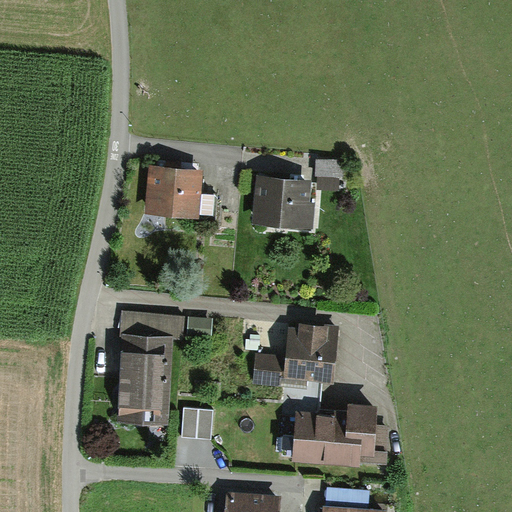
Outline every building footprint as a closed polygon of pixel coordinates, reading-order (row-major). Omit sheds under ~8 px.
[(349,160),(316,159),(315,176),(317,176),(316,190),(340,191),(340,177),(348,178),(349,160)] [(198,219),(202,171),(147,167),(144,215),(198,219)] [(311,180),(257,176),(252,226),(312,230),(314,204),(310,204),(311,180)] [(185,317),(125,313),(118,422),(169,425),(174,339),(184,339),(185,317)] [(212,318),(189,317),(187,339),(211,340),(212,318)] [(310,382),(334,384),(340,325),(325,324),(325,327),(299,324),(299,328),(289,327),(286,356),(254,352),(251,385),(309,391),(310,382)] [(343,417),(295,416),(293,459),(380,462),(380,452),(366,451),(367,407),(344,406),(343,417)] [(213,410),(184,408),(182,437),(211,439),(213,410)] [(328,487),(326,507),(369,509),(370,489),(328,487)] [(281,511),(282,497),(226,493),(224,511),(281,511)]
